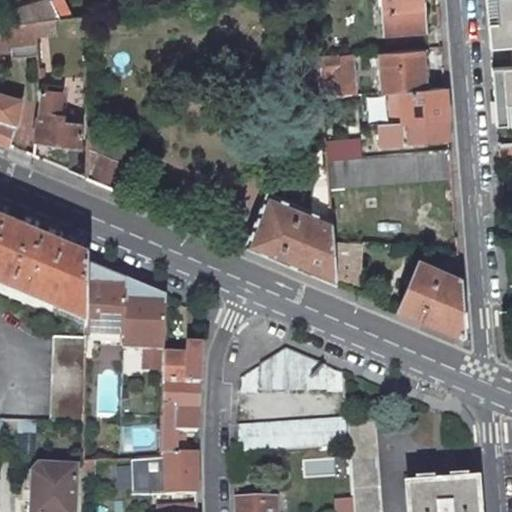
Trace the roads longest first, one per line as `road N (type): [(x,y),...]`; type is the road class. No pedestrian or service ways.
road 1 (residential): [(458,0),(486,391)]
road 2 (secondary): [(242,288),(486,391)]
road 3 (secondary): [(0,186),(242,288)]
road 4 (residential): [(214,511),(216,351),(242,288)]
road 5 (residential): [(486,391),(496,511)]
